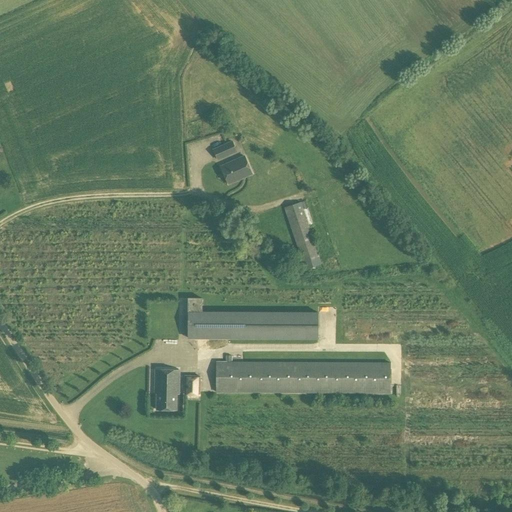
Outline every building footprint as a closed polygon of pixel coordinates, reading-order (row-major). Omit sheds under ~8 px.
[(217,161),(237,152),(232,140),(212,149),(217,161)] [(228,184),(252,174),(244,156),(220,167),(228,184)] [(305,270),(321,264),(303,210),(301,202),(284,208),(305,270)] [(202,312),(202,297),(187,297),(187,339),(318,339),(318,312),(202,312)] [(391,362),(232,361),(232,356),(226,356),(226,361),(216,361),(216,393),(390,394),(391,362)] [(178,394),(179,370),(155,370),(154,392),(157,393),(156,409),(176,410),(176,394),(178,394)] [(200,376),(184,375),(184,390),(200,391),(200,376)]
